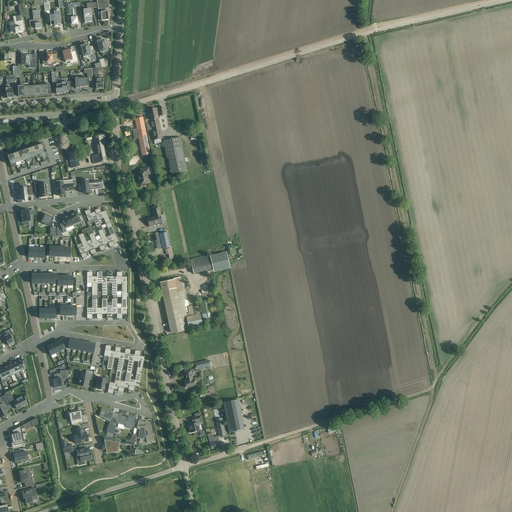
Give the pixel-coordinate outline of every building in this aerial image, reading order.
[(109,8),(108,0),(96,0),(98,10),(101,9),(101,12),(100,12),(101,21),(108,20),(107,11),(106,12),(105,9),(109,8)] [(78,24),(77,15),(81,15),(79,3),(71,4),(71,3),(70,4),(68,4),(68,10),(70,10),(70,14),(67,15),(67,19),(69,18),(71,27),(76,27),(75,24),(78,24)] [(94,15),(92,3),(86,4),(87,10),(83,10),(84,19),(83,19),(84,24),(88,24),(88,23),(92,22),(91,15),(94,15)] [(39,13),(39,10),(32,11),(32,14),(33,14),(34,20),(33,20),(29,21),(30,28),(35,27),(35,29),(41,29),(41,26),(42,26),(41,12),(39,13)] [(61,24),(59,10),(56,11),(54,11),(54,16),(49,17),(50,26),(54,25),(54,27),(57,26),(56,25),(61,24)] [(22,21),(21,15),(13,17),(14,21),(15,25),(9,26),(10,33),(15,32),(15,34),(22,32),(22,31),(24,30),(22,21)] [(97,42),(100,53),(109,51),(109,47),(110,48),(110,43),(109,43),(109,41),(104,41),(104,40),(97,42)] [(86,45),(86,44),(82,45),(82,46),(81,47),(82,50),(81,50),(82,54),(83,54),(84,57),(88,56),(90,62),(96,60),(93,50),(89,51),(88,45),(86,45)] [(68,51),(67,50),(64,51),(64,52),(62,52),(64,58),(63,58),(64,61),(65,61),(65,63),(70,61),(70,62),(71,63),(75,62),(76,63),(79,62),(76,51),(72,52),(72,51),(71,51),(69,51),(69,50),(68,51)] [(10,52),(10,53),(8,53),(8,55),(4,55),(4,62),(11,62),(11,64),(15,64),(15,53),(10,53),(10,52)] [(49,55),(49,53),(43,53),(43,63),(55,63),(55,64),(59,63),(57,54),(52,55),(49,55)] [(36,68),(37,57),(29,57),(29,55),(25,55),(22,55),(22,65),(28,65),(28,68),(36,68)] [(6,88),(5,88),(5,94),(6,94),(7,99),(11,98),(13,98),(13,97),(13,93),(12,93),(12,91),(16,91),(15,87),(15,78),(14,76),(14,75),(14,76),(10,76),(11,85),(6,85),(6,88)] [(99,90),(103,89),(102,84),(103,84),(103,79),(102,79),(101,76),(95,76),(95,80),(96,80),(96,84),(95,84),(96,90),(99,90)] [(79,79),(79,78),(75,78),(75,89),(80,88),(80,87),(89,87),(88,78),(79,79)] [(151,125),(159,124),(156,109),(148,110),(150,123),(151,125)] [(143,118),(135,119),(137,130),(141,129),(141,131),(145,131),(143,118)] [(150,123),(146,124),(147,131),(152,130),(154,140),(162,139),(159,124),(151,125),(150,123)] [(137,130),(136,130),(137,134),(138,136),(141,150),(145,149),(146,155),(150,154),(146,134),(145,131),(141,131),(141,129),(137,130)] [(97,155),(92,155),(94,164),(106,161),(106,158),(103,145),(105,145),(104,137),(105,137),(104,133),(93,135),(94,140),(97,155)] [(180,137),(163,141),(167,157),(168,157),(171,174),(185,171),(187,171),(180,137)] [(43,144),(38,145),(42,157),(41,154),(46,153),(43,144)] [(33,147),(37,159),(42,157),(38,145),(33,147)] [(33,147),(28,149),(31,158),(36,156),(37,159),(33,147)] [(28,149),(23,151),(26,160),(27,162),(32,161),(31,158),(28,149)] [(26,160),(23,151),(18,152),(21,161),(26,160)] [(15,163),(21,161),(18,152),(12,154),(15,163)] [(77,158),(76,153),(69,155),(70,160),(72,167),(73,169),(79,168),(79,165),(80,165),(78,158),(77,158)] [(12,154),(7,156),(11,168),(16,166),(12,154)] [(139,177),(138,178),(139,185),(141,184),(141,186),(142,186),(145,186),(146,185),(146,183),(147,183),(147,182),(148,182),(146,172),(150,171),(149,167),(140,169),(141,173),(138,173),(139,177)] [(75,180),(63,181),(63,182),(64,191),(73,190),(72,187),(76,186),(75,180)] [(88,180),(81,181),(82,193),(89,192),(89,190),(95,189),(95,190),(103,189),(104,189),(103,181),(102,181),(88,183),(88,180)] [(63,183),(55,184),(56,196),(65,195),(64,191),(63,182),(63,181),(63,183)] [(39,191),(39,192),(40,193),(40,198),(49,197),(47,184),(39,185),(39,182),(34,182),(36,193),(36,192),(39,191)] [(18,203),(17,203),(23,202),(22,202),(22,199),(27,199),(26,193),(28,193),(29,196),(33,196),(32,187),(28,187),(28,186),(23,186),(24,188),(19,189),(19,198),(17,198),(17,197),(18,203)] [(151,208),(154,217),(147,219),(149,227),(162,224),(161,222),(166,221),(164,214),(161,215),(159,206),(151,208)] [(99,208),(94,211),(95,212),(101,226),(99,220),(103,219),(105,224),(110,222),(106,211),(105,211),(101,212),(99,208)] [(29,215),(28,210),(21,211),(21,212),(19,212),(20,217),(21,217),(22,217),(22,223),(28,222),(29,227),(33,227),(34,215),(29,215)] [(84,212),(88,222),(93,220),(96,228),(97,228),(101,226),(95,212),(91,214),(89,210),(84,212)] [(77,212),(69,215),(73,226),(81,223),(82,227),(85,225),(81,216),(79,217),(77,212)] [(41,223),(49,227),(51,223),(52,221),(54,218),(51,217),(49,216),(45,214),(43,217),(44,217),(43,219),(41,223)] [(63,224),(60,225),(63,233),(67,232),(65,229),(73,226),(69,215),(61,219),(63,224)] [(110,222),(105,224),(110,236),(106,237),(108,243),(108,244),(110,247),(115,245),(113,241),(117,240),(118,240),(110,222)] [(101,239),(97,241),(99,247),(101,251),(106,249),(104,245),(108,244),(108,243),(106,237),(103,229),(99,231),(98,231),(101,239)] [(164,233),(159,234),(162,249),(167,248),(171,247),(168,232),(164,233)] [(83,247),(78,249),(82,259),(87,257),(86,253),(90,251),(87,245),(83,233),(78,235),(83,247)] [(92,243),(87,245),(90,251),(91,255),(96,253),(95,249),(99,247),(97,241),(93,233),(88,235),(92,243)] [(209,256),(190,261),(193,274),(213,269),(210,257),(209,256)] [(92,283),(92,296),(97,296),(97,283),(97,277),(92,277),(92,272),(87,272),(87,283),(92,283)] [(97,272),(97,296),(97,283),(102,283),(102,296),(107,296),(107,272),(107,277),(102,277),(102,272),(97,272)] [(107,272),(107,296),(107,283),(112,283),(112,296),(117,296),(117,272),(117,277),(112,277),(112,272),(107,272)] [(117,272),(117,296),(117,283),(122,283),(122,296),(127,296),(127,277),(126,277),(122,277),(122,272),(117,272)] [(181,281),(180,277),(173,279),(173,280),(167,281),(162,282),(173,334),(203,327),(198,306),(192,308),(194,316),(186,318),(179,282),(181,281)] [(117,299),(117,319),(122,319),(122,315),(126,315),(127,315),(127,299),(127,296),(122,296),(122,299),(122,308),(117,308),(117,299)] [(87,319),(92,319),(92,315),(97,315),(97,308),(97,299),(92,299),(92,308),(87,308),(87,319)] [(102,299),(102,308),(97,308),(97,315),(97,319),(102,319),(102,315),(107,315),(107,308),(107,299),(102,299)] [(107,299),(107,319),(112,319),(112,315),(116,315),(116,319),(117,319),(117,299),(112,299),(112,303),(107,303),(107,299)] [(213,319),(209,300),(199,302),(203,321),(213,319)] [(0,337),(2,341),(5,340),(8,346),(14,342),(10,337),(12,336),(9,330),(0,335),(0,337)] [(61,341),(56,343),(60,351),(65,349),(61,341)] [(52,345),(55,353),(60,351),(56,343),(52,345)] [(52,345),(47,347),(51,355),(55,353),(52,345)] [(114,358),(116,347),(115,347),(115,351),(110,351),(111,346),(106,346),(104,356),(109,357),(107,369),(112,370),(114,358)] [(124,359),(125,349),(124,353),(120,352),(121,348),(116,347),(114,358),(119,359),(116,371),(121,371),(124,359)] [(125,349),(121,371),(122,371),(124,360),(128,360),(126,373),(131,374),(135,351),(134,355),(130,354),(130,350),(125,349)] [(135,351),(131,374),(133,361),(138,362),(136,374),(141,375),(142,370),(144,357),(144,356),(144,357),(143,356),(140,356),(140,352),(135,351)] [(22,362),(20,359),(21,360),(16,362),(20,372),(27,369),(25,360),(22,362)] [(16,362),(11,364),(16,374),(20,372),(16,362)] [(11,364),(7,367),(11,376),(16,374),(11,364)] [(2,369),(7,378),(11,376),(7,367),(2,369)] [(193,380),(191,370),(184,372),(186,382),(184,382),(186,388),(195,386),(194,380),(193,380)] [(52,379),(54,388),(62,387),(61,380),(65,379),(64,371),(60,371),(60,373),(54,375),(55,379),(52,379)] [(81,373),(79,386),(87,387),(89,375),(92,375),(93,372),(86,371),(86,374),(81,373)] [(109,382),(107,393),(113,394),(113,391),(114,390),(118,390),(120,381),(122,371),(121,371),(116,371),(114,383),(109,382)] [(118,390),(118,392),(123,392),(124,388),(126,389),(128,389),(128,390),(131,374),(126,373),(125,381),(120,381),(118,390)] [(131,374),(128,390),(133,391),(134,387),(138,388),(139,388),(141,375),(136,374),(135,380),(130,379),(131,374)] [(98,381),(97,385),(98,386),(97,389),(103,390),(105,382),(108,383),(109,377),(105,377),(105,379),(99,378),(99,382),(98,381)] [(6,410),(7,410),(11,408),(5,395),(0,397),(0,398),(2,402),(0,402),(0,404),(0,405),(0,404),(0,416),(1,418),(2,417),(3,418),(6,416),(6,415),(8,414),(6,410)] [(15,401),(12,396),(7,398),(11,405),(14,403),(17,409),(19,409),(21,408),(21,407),(27,404),(23,397),(21,398),(21,397),(16,400),(17,400),(15,401)] [(120,414),(119,414),(118,418),(112,416),(114,411),(102,408),(99,417),(110,422),(106,437),(113,438),(120,414)] [(79,411),(78,409),(66,412),(67,417),(69,417),(70,422),(71,422),(71,425),(81,423),(81,419),(83,419),(81,411),(79,411)] [(125,428),(132,430),(133,428),(134,428),(135,423),(134,423),(136,418),(128,416),(128,418),(119,415),(117,424),(125,426),(125,428)] [(203,424),(201,416),(191,419),(193,423),(194,423),(194,424),(188,425),(190,433),(200,431),(199,425),(203,424)] [(30,422),(33,427),(38,424),(37,418),(30,422)] [(138,421),(137,428),(140,429),(139,438),(146,439),(147,443),(154,441),(150,423),(145,421),(145,423),(138,421)] [(242,424),(228,427),(229,433),(244,430),(242,424)] [(22,433),(21,426),(12,431),(13,434),(13,435),(12,435),(12,437),(12,438),(10,438),(12,446),(25,443),(24,441),(23,441),(21,433),(22,433)] [(225,436),(223,426),(217,427),(219,437),(225,436)] [(76,429),(77,436),(74,436),(76,444),(88,441),(86,434),(83,434),(82,432),(83,432),(82,428),(76,429)] [(213,438),(212,433),(207,434),(210,444),(209,444),(211,449),(220,447),(218,442),(220,442),(218,436),(213,438)] [(113,451),(117,452),(116,452),(117,452),(117,450),(118,449),(117,449),(119,442),(112,440),(107,440),(104,439),(104,440),(105,443),(106,451),(107,451),(107,450),(110,451),(113,451)] [(77,458),(80,457),(81,462),(92,460),(90,453),(88,453),(87,448),(76,451),(77,458)] [(21,451),(15,452),(16,454),(14,454),(15,463),(28,460),(26,452),(21,453),(21,451)] [(263,456),(262,452),(247,456),(248,460),(263,456)] [(20,483),(21,482),(21,483),(24,482),(25,487),(34,486),(32,479),(31,479),(30,474),(28,474),(27,472),(29,472),(29,471),(27,472),(26,470),(19,471),(19,473),(18,474),(20,483)] [(22,491),(23,499),(25,499),(26,504),(33,503),(32,497),(37,496),(35,488),(22,491)]
